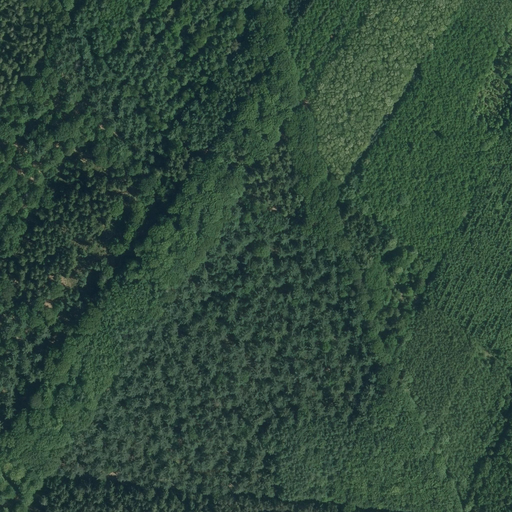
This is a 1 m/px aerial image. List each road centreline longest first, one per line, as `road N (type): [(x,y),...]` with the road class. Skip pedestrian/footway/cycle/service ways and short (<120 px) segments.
road 1 (track): [(38,511),(46,468),(151,173),(351,236),(390,357),(467,511)]
road 2 (track): [(0,446),(46,468),(447,511)]
